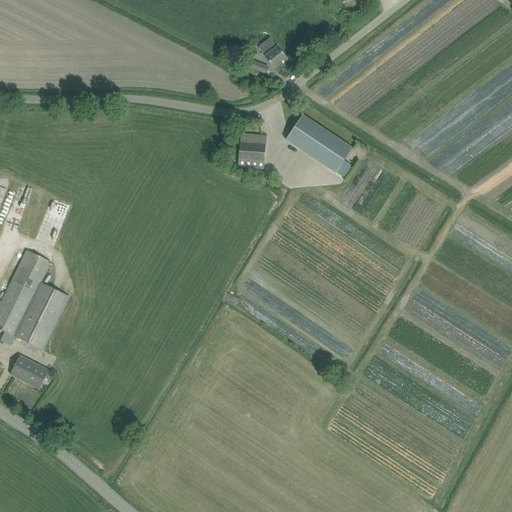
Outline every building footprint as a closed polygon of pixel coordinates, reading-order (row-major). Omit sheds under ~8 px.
[(258,48),(275,69),(287,60),(270,38),(258,48)] [(251,60),(248,67),(255,70),(258,63),(251,60)] [(353,149),(303,115),(286,140),(336,174),(353,149)] [(264,169),(266,146),(267,136),(241,134),(238,167),(264,169)] [(11,201),(19,203),(22,191),(14,189),(11,201)] [(15,337),(46,352),(47,349),(45,348),(70,298),(42,284),(52,263),(27,251),(1,302),(0,301),(0,330),(5,333),(0,341),(8,345),(10,346),(15,337)] [(20,356),(10,374),(40,390),(50,371),(20,356)]
